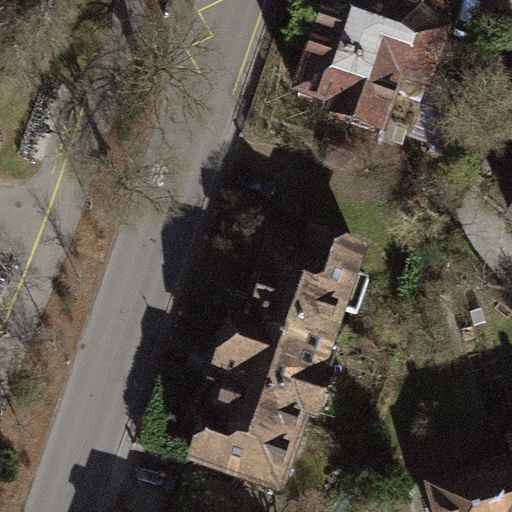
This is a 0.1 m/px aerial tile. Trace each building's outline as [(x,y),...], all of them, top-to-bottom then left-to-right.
[(458,31),(366,0),(327,0),(283,132),(410,174),(458,31)] [(363,283),(370,261),(308,240),(303,254),(272,244),(245,321),(339,353),(350,321),(362,325),(375,287),(363,283)] [(329,381),(339,353),(245,321),(242,331),(233,328),(211,392),(220,395),(217,404),(311,436),(321,440),(340,385),(329,381)] [(285,511),(311,436),(217,404),(191,480),(285,511)] [(511,511),(511,471),(424,496),(428,511),(511,511)]
